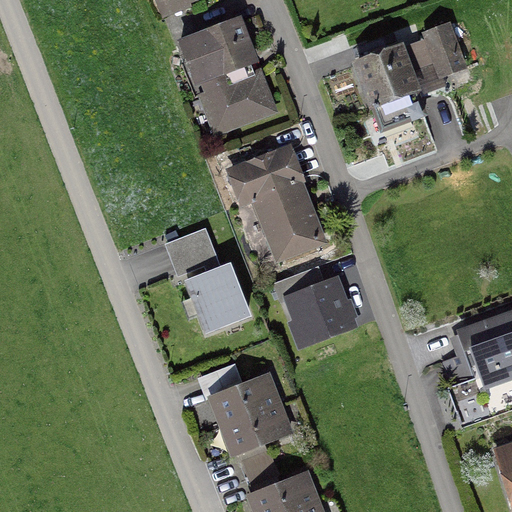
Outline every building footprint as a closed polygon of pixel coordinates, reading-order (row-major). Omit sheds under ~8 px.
[(186,1),(187,0),(163,0),(169,12),(188,5),(186,1)] [(193,83),(211,77),(229,69),(251,61),(237,23),(215,32),(213,26),(201,31),(203,36),(179,46),(193,83)] [(440,78),(461,69),(445,27),(424,35),(440,78)] [(407,75),(398,50),(385,54),(382,47),(366,53),(366,55),(358,58),(360,63),(355,65),(380,131),(422,115),(407,75)] [(271,112),(257,75),(234,83),(229,69),(211,77),(218,95),(201,101),(214,134),(271,112)] [(319,242),(306,207),(296,182),(298,181),(298,179),(296,180),(286,153),(287,152),(287,151),(229,173),(241,203),(263,195),(277,230),(266,234),(277,259),(319,242)] [(239,320),(203,235),(164,251),(199,336),(239,320)] [(304,343),(354,325),(337,276),(287,294),(304,343)] [(511,315),(511,316),(465,333),(472,351),(463,355),(472,381),(511,366),(511,315)] [(211,388),(237,378),(233,366),(207,376),(211,388)] [(212,398),(223,426),(276,405),(265,377),(212,398)] [(287,433),(276,405),(223,426),(234,454),(287,433)] [(511,446),(494,452),(511,506),(511,446)] [(240,463),(245,474),(272,464),(267,452),(240,463)] [(249,486),(277,475),(272,464),(245,474),(249,486)] [(256,511),(293,511),(311,505),(315,504),(304,475),(251,496),(256,511)]
